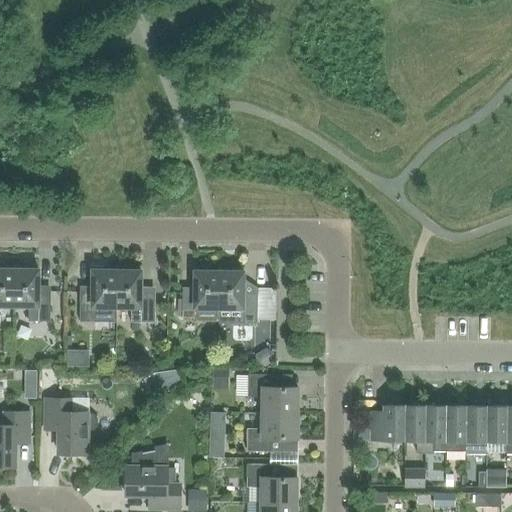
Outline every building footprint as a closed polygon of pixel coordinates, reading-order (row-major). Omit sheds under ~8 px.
[(0,306),(13,307),(14,269),(0,269),(0,306)] [(38,292),(39,269),(14,269),(13,307),(28,307),(28,321),(50,322),(50,292),(38,292)] [(116,308),(116,270),(92,270),(91,292),(79,292),(79,322),(101,322),(101,308),(116,308)] [(141,293),(141,271),(116,270),(116,308),(130,308),(130,323),(154,323),(155,293),(141,293)] [(218,322),(219,272),(194,271),(194,293),(182,293),(181,318),(195,319),(195,322),(218,322)] [(243,294),(243,272),(219,272),(218,322),(233,322),(233,324),(257,324),(257,294),(243,294)] [(261,413),(297,413),(297,387),(270,387),(270,374),(247,374),(247,397),(262,397),(261,413)] [(58,426),(58,454),(87,454),(87,430),(97,430),(97,414),(87,414),(87,413),(70,413),(70,400),(44,399),(44,426),(58,426)] [(404,441),(405,406),(384,406),(383,412),(371,412),(371,441),(404,441)] [(425,454),(425,406),(405,406),(404,441),(416,441),(416,454),(425,454)] [(445,454),(445,406),(425,406),(425,454),(445,454)] [(465,454),(466,406),(445,406),(445,454),(465,454)] [(486,442),(486,407),(466,406),(465,454),(486,454),(486,442)] [(486,407),(486,442),(506,442),(507,407),(486,407)] [(0,425),(0,467),(15,467),(15,439),(29,440),(29,413),(4,413),(4,426),(0,425)] [(297,439),(297,413),(261,413),(261,429),(247,429),(247,452),(270,452),(270,439),(297,439)] [(125,467),(125,496),(153,496),(153,510),(179,510),(179,485),(166,485),(167,467),(165,467),(162,449),(154,451),(133,455),(132,467),(125,467)] [(270,469),(298,470),(299,457),(270,456),(270,469)] [(261,503),(296,504),(296,478),(269,477),(269,464),(246,464),(246,487),(261,487),(261,503)] [(404,468),(404,487),(404,488),(424,488),(424,468),(404,468)] [(485,487),(493,487),(506,488),(506,469),(485,469),(485,487)] [(447,491),(464,490),(464,479),(447,479),(447,491)] [(455,497),(455,508),(471,509),(472,498),(455,497)] [(295,511),(296,504),(261,503),(260,511),(295,511)]
